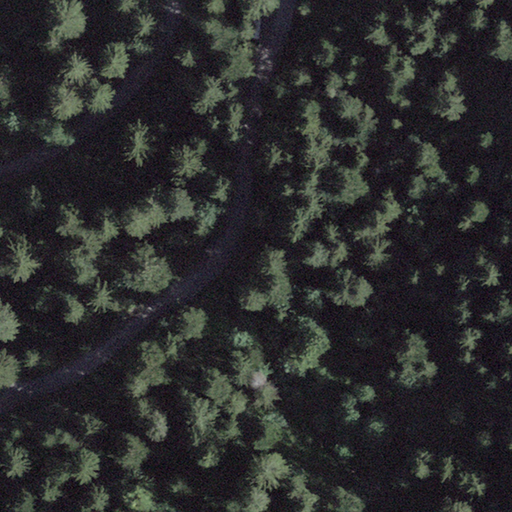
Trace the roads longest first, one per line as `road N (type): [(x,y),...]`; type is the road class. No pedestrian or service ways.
road 1 (track): [(307,0),(262,202),(207,277),(36,390),(0,428)]
road 2 (track): [(0,164),(143,98),(194,0)]
